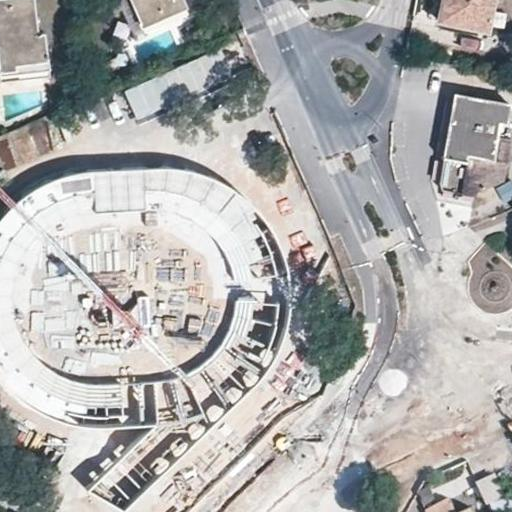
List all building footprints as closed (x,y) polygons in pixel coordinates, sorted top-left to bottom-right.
[(32,0),(0,0),(0,69),(16,69),(16,64),(47,60),(45,32),(36,32),(32,0)] [(132,0),(146,31),(188,13),(182,0),(132,0)] [(448,0),(441,0),(438,19),(445,20),(448,0)] [(448,0),(445,20),(486,29),(491,0),(448,0)] [(201,21),(206,34),(220,27),(214,16),(201,21)] [(236,42),(125,92),(139,124),(169,111),(251,75),(236,42)] [(0,69),(0,80),(48,76),(47,60),(16,64),(16,69),(0,69)] [(505,122),(508,104),(455,95),(440,175),(445,179),(477,185),(478,180),(506,172),(511,139),(496,137),(498,121),(505,122)] [(92,431),(134,431),(154,429),(92,493),(124,511),(126,511),(214,425),(258,382),(278,350),(286,323),(288,288),(287,268),(273,233),(258,213),(231,188),(189,171),(126,171),(96,171),(66,178),(40,188),(16,206),(0,224),(0,381),(20,403),(56,423),(92,431)] [(488,504),(504,496),(495,478),(479,484),(488,504)] [(453,511),(449,502),(428,511),(453,511)]
